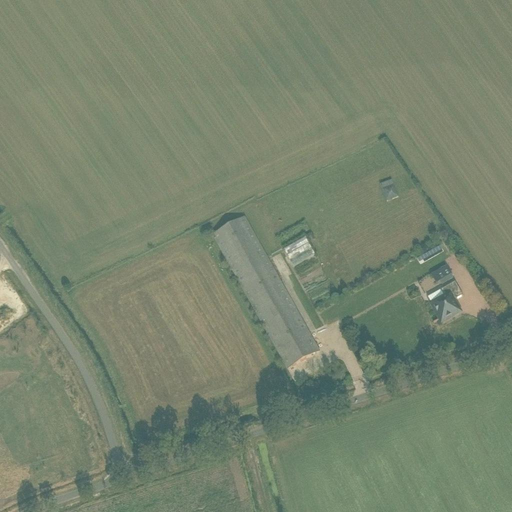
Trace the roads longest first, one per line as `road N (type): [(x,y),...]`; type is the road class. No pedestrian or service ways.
road 1 (unclassified): [(124,478),(511,349)]
road 2 (unclassified): [(124,478),(96,400),(0,249)]
